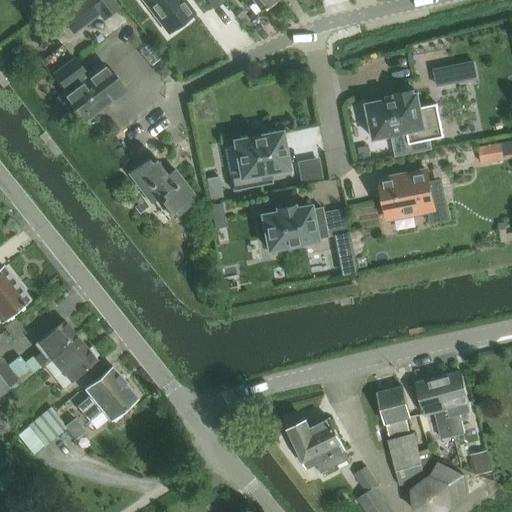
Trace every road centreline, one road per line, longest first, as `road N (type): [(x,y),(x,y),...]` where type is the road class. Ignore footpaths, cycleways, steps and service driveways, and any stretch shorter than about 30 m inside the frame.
road 1 (unclassified): [(192,412),(511,332)]
road 2 (unclassified): [(192,412),(0,177)]
road 3 (residential): [(193,82),(308,29),(429,0)]
road 4 (unclassified): [(272,511),(192,412)]
